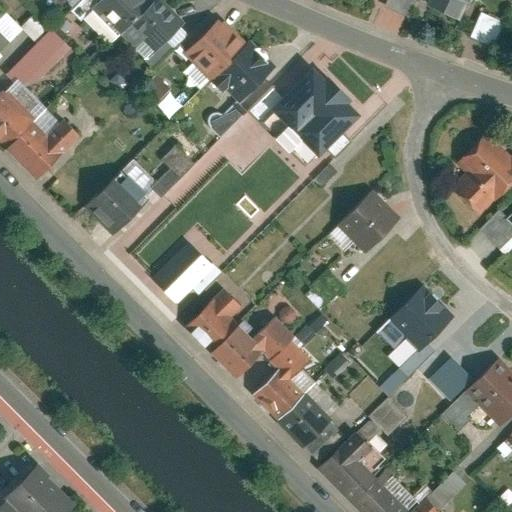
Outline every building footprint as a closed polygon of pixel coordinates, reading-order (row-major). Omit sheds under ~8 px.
[(108,45),(119,35),(152,68),(189,31),(158,0),(149,0),(148,0),(79,0),(71,8),(108,45)] [(431,0),(429,4),(465,19),(473,0),(431,0)] [(0,51),(23,30),(4,10),(0,12),(0,51)] [(480,11),(469,36),(493,46),(503,21),(480,11)] [(218,12),(179,50),(210,82),(211,81),(234,104),(272,68),(218,12)] [(50,28),(8,69),(28,90),(71,48),(50,28)] [(308,60),(252,109),(300,164),(356,116),(308,60)] [(191,63),(183,70),(197,85),(205,78),(191,63)] [(0,145),(32,179),(75,138),(13,75),(0,87),(0,145)] [(511,153),(508,158),(477,130),(449,161),(460,170),(442,190),(471,216),(495,189),(498,192),(511,176),(511,153)] [(158,158),(167,167),(148,186),(158,197),(193,163),(173,143),(158,158)] [(108,233),(145,198),(117,168),(80,203),(108,233)] [(405,217),(378,188),(341,222),(368,251),(405,217)] [(511,200),(500,212),(511,224),(511,200)] [(188,239),(152,278),(179,303),(215,264),(208,258),(188,239)] [(303,292),(319,309),(343,285),(327,269),(303,292)] [(418,349),(451,316),(421,287),(378,330),(394,346),(405,336),(418,349)] [(212,313),(190,338),(227,372),(242,355),(249,348),(264,334),(254,324),(234,307),(224,298),(212,313)] [(262,359),(240,383),(278,417),(293,401),(298,389),(315,380),(304,370),(285,352),(275,344),(262,359)] [(498,426),(511,411),(511,377),(496,362),(465,393),(498,426)] [(293,403),(271,427),(309,461),(323,445),(330,438),(345,424),(335,414),(315,396),(306,388),(293,403)] [(333,443),(311,467),(349,501),(375,475),(385,464),(355,436),(346,427),(333,443)] [(57,511),(63,509),(72,498),(30,463),(14,472),(0,489),(0,511),(57,511)] [(452,470),(424,497),(437,510),(465,483),(452,470)] [(366,511),(401,511),(408,505),(375,475),(352,499),(366,511)]
